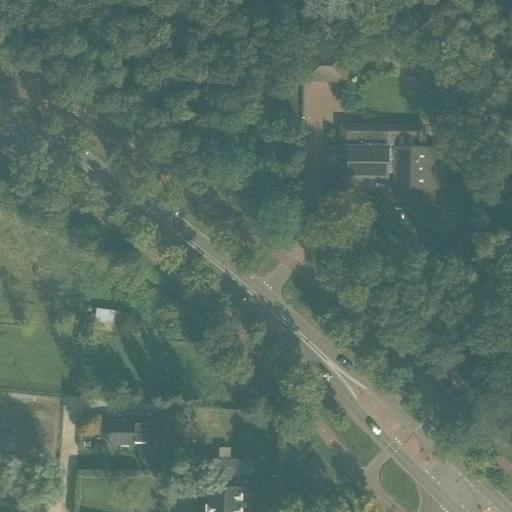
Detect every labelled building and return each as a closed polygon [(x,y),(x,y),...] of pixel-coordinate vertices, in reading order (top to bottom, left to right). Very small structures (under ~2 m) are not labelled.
[(346,84),(347,52),(303,51),(302,82),(346,84)] [(441,190),(442,146),(424,146),(424,127),(382,126),(340,126),(339,148),(331,148),(331,165),(339,165),(339,194),(365,194),(365,178),(394,178),(394,189),(420,189),(419,221),(434,221),(435,190),(441,190)] [(94,329),(117,330),(118,310),(95,308),(94,329)] [(110,421),(110,446),(117,446),(157,447),(158,422),(110,421)] [(210,459),(209,476),(251,477),(252,460),(210,459)] [(239,511),(240,488),(206,488),(205,511),(239,511)]
